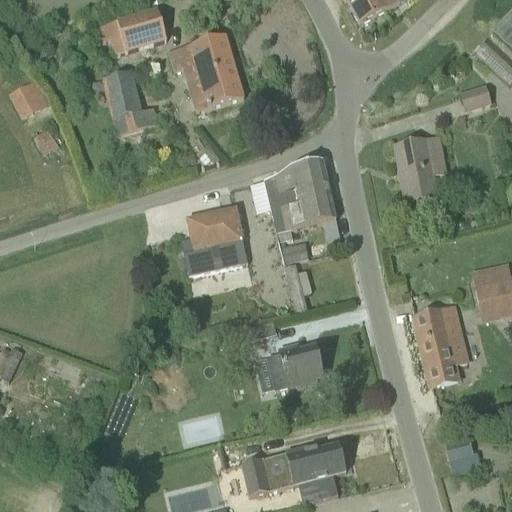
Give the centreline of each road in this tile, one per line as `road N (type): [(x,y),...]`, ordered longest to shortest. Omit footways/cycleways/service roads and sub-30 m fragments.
road 1 (unclassified): [(430,511),(372,299),(343,144)]
road 2 (unclassified): [(0,247),(343,144)]
road 3 (unclassified): [(343,76),(369,72),(453,0)]
